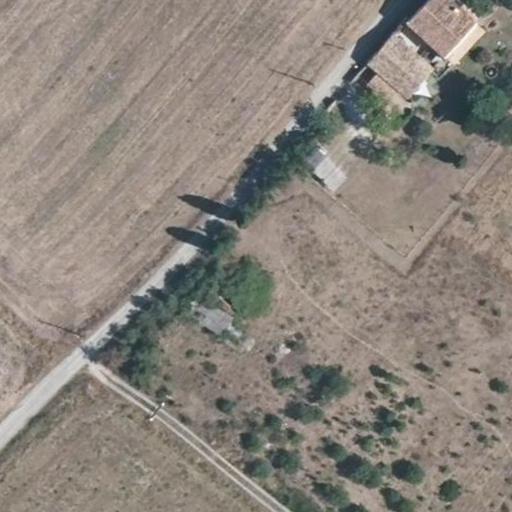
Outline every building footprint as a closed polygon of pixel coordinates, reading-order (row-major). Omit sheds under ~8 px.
[(451,0),(428,0),(409,21),(446,54),(454,62),(483,29),(451,0)] [(392,33),(368,62),(409,97),(431,70),(430,69),(392,33)] [(440,78),(454,62),(446,54),(430,69),(431,70),(440,78)] [(302,163),(334,191),(348,175),(315,147),(302,163)] [(247,336),(232,322),(224,332),(240,345),(247,336)]
